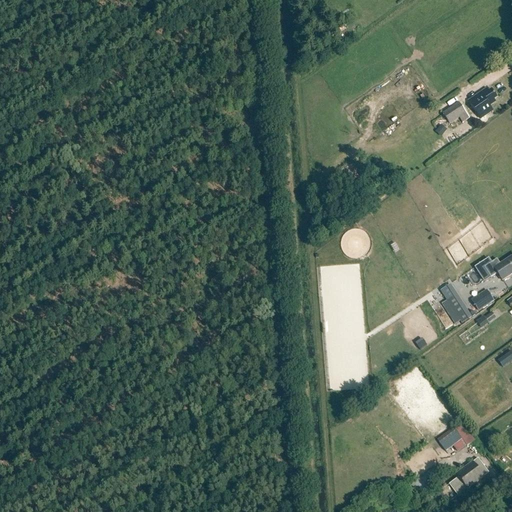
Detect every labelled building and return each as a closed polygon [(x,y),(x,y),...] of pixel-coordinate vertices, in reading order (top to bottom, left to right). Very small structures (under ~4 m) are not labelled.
[(444,117),(450,125),(466,114),(474,109),(477,114),(495,102),(494,100),(497,98),(492,90),(488,92),(487,90),(468,102),(470,104),(462,109),(459,103),(442,114),(444,117)] [(457,132),(471,125),(469,120),(455,127),(457,132)] [(472,125),(454,134),(457,140),(475,130),(472,125)] [(449,145),(456,141),(452,135),(446,139),(449,145)] [(377,182),(388,175),(381,165),(370,173),(377,182)] [(511,274),(511,256),(500,265),(497,260),(491,263),(489,259),(481,264),(490,278),(497,274),(502,281),(511,274)] [(447,287),(440,291),(447,302),(442,306),(455,325),(459,322),(461,325),(469,320),(447,287)] [(471,301),(478,312),(494,302),(487,290),(471,301)] [(488,325),(496,319),(492,313),(484,319),(488,325)] [(511,353),(510,351),(497,361),(503,368),(511,361),(511,353)] [(463,426),(455,431),(462,441),(466,447),(475,442),(463,426)] [(462,441),(455,431),(439,443),(445,452),(462,441)] [(455,474),(458,478),(449,486),(458,497),(467,490),(484,477),(489,473),(478,459),(474,462),(473,461),(455,474)]
